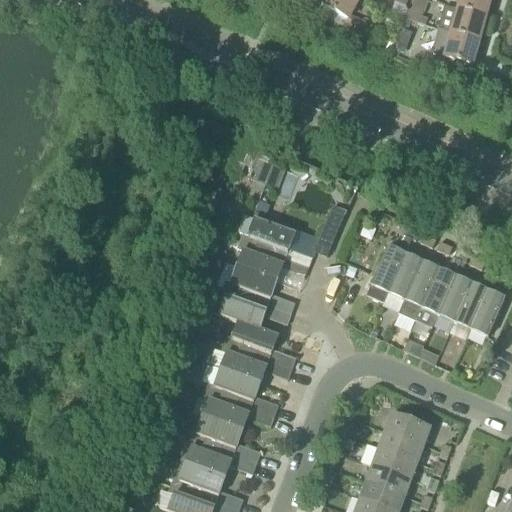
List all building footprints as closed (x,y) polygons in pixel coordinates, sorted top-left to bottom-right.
[(324,0),(321,8),(347,22),(345,26),(361,33),(364,25),(357,22),(350,19),(360,0),(324,0)] [(406,9),(409,0),(396,0),(395,4),(406,9)] [(416,0),(412,11),(423,16),(429,0),(428,0),(416,0)] [(491,0),(460,0),(457,12),(485,20),(491,0)] [(438,33),(479,45),(485,20),(457,12),(457,13),(444,9),(438,33)] [(420,19),(418,26),(424,28),(426,22),(420,19)] [(411,23),(404,21),(400,31),(407,33),(411,23)] [(460,65),(472,69),(479,45),(438,33),(431,55),(432,56),(428,68),(457,77),(460,65)] [(284,175),(257,164),(250,183),(277,194),(284,175)] [(236,202),(232,201),(218,197),(217,199),(212,215),(224,219),(233,213),(235,208),(236,202)] [(243,238),(243,239),(237,254),(242,256),(243,255),(253,259),(258,244),(275,250),(272,257),(308,271),(312,260),(289,251),(294,238),(246,220),(239,237),(243,238)] [(407,231),(406,232),(404,239),(415,244),(419,236),(407,231)] [(424,238),(420,246),(432,252),(436,244),(424,238)] [(281,273),(304,282),(308,271),(272,257),(275,250),(258,244),(253,259),(243,255),(242,256),(236,272),(276,286),(281,273)] [(440,246),(433,261),(441,264),(444,257),(449,259),(452,251),(440,246)] [(370,291),(388,299),(404,260),(387,253),(370,291)] [(454,282),(453,281),(460,264),(465,266),(469,258),(456,253),(445,278),(437,274),(421,313),(416,325),(432,332),(437,320),(454,282)] [(421,267),(404,260),(388,299),(403,305),(404,306),(421,267)] [(477,272),(481,274),(485,266),(473,260),(469,268),(470,269),(467,275),(474,278),(477,272)] [(291,318),(295,307),(271,299),(276,286),(236,272),(225,267),(217,290),(223,292),(220,301),(235,306),(240,292),(257,298),(254,304),(291,318)] [(416,325),(421,313),(437,274),(421,267),(404,306),(403,305),(399,318),(416,325)] [(485,275),(483,280),(492,284),(494,279),(498,281),(501,273),(489,267),(486,276),(485,275)] [(357,272),(349,269),(345,279),(353,282),(357,272)] [(502,283),(511,287),(511,277),(506,275),(502,283)] [(437,320),(454,327),(470,289),(454,282),(437,320)] [(470,289),(454,327),(470,334),(487,296),(470,289)] [(212,316),(219,319),(218,320),(237,327),(237,326),(258,334),(259,333),(263,320),(287,329),(291,318),(254,304),(257,298),(240,292),(235,306),(220,301),(218,300),(212,316)] [(488,342),(504,303),(487,296),(470,334),(488,342)] [(220,356),(225,358),(225,357),(236,361),(241,347),(257,352),(254,359),(292,373),(295,362),(272,354),(277,340),(259,333),(258,334),(237,326),(237,327),(231,342),(225,340),(220,356)] [(376,342),(379,334),(373,331),(370,339),(376,342)] [(193,338),(183,333),(178,344),(184,346),(189,345),(193,338)] [(408,344),(403,354),(418,361),(423,351),(408,344)] [(219,374),(259,389),(264,375),(287,384),(292,373),(254,359),(257,352),(241,347),(236,361),(225,357),(225,358),(219,374)] [(429,356),(425,364),(434,369),(438,360),(429,356)] [(176,372),(180,363),(170,359),(166,368),(176,372)] [(255,401),(259,389),(219,374),(213,390),(208,388),(202,403),(208,405),(209,404),(218,408),(224,394),(240,400),(237,406),(274,420),(278,410),(255,401)] [(203,421),(242,435),(247,423),(270,431),(274,420),(237,406),(240,400),(224,394),(218,408),(209,404),(208,405),(203,421)] [(165,416),(168,407),(160,404),(157,413),(165,416)] [(384,436),(424,451),(430,433),(391,418),(384,436)] [(237,448),(242,435),(203,421),(196,437),(190,435),(185,450),(191,452),(191,451),(201,455),(206,441),(222,447),(220,454),(256,467),(260,457),(237,448)] [(417,467),(424,451),(384,436),(378,453),(417,467)] [(185,468),(224,483),(229,470),(252,478),(256,467),(220,454),(222,447),(206,441),(201,455),(191,451),(191,452),(185,468)] [(417,467),(378,453),(366,448),(360,465),(372,470),(411,484),(417,467)] [(439,460),(447,463),(451,451),(443,448),(439,460)] [(432,477),(441,480),(445,468),(437,465),(432,477)] [(220,495),(224,483),(185,468),(179,484),(173,482),(168,497),(173,499),(174,498),(183,502),(189,488),(205,494),(203,501),(231,511),(239,511),(243,504),(220,495)] [(405,501),(411,484),(372,470),(365,487),(405,501)] [(434,497),(439,484),(431,481),(426,494),(434,497)] [(400,511),(405,501),(365,487),(359,503),(382,511),(400,511)] [(173,499),(168,511),(231,511),(203,501),(205,494),(189,488),(183,502),(174,498),(173,499)] [(423,511),(428,511),(433,501),(424,498),(420,511),(423,511)] [(99,511),(115,511),(107,502),(98,510),(99,511)] [(382,511),(359,503),(355,511),(382,511)]
